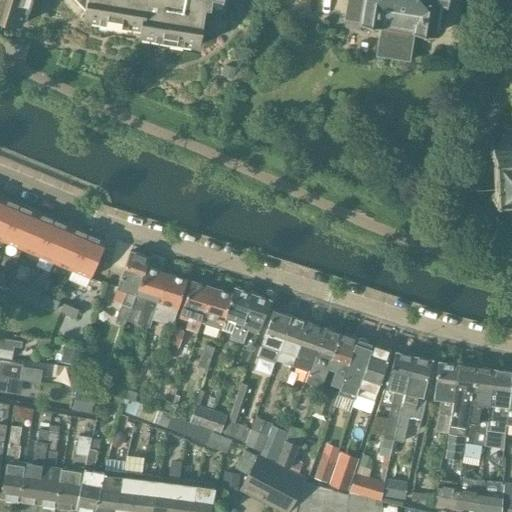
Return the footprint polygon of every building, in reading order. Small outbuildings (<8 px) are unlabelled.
[(0,0),(0,17),(22,24),(28,0),(78,0),(86,8),(85,17),(141,26),(140,34),(199,44),(202,26),(218,29),(223,0),(0,0)] [(347,0),(344,17),(358,19),(358,20),(381,25),(375,54),(409,59),(414,30),(436,34),(440,4),(446,4),(446,0),(347,0)] [(508,213),(509,234),(511,233),(511,126),(508,127),(497,145),(492,140),(488,145),(493,150),(493,189),(488,193),(492,198),(494,196),(508,213)] [(0,240),(4,242),(20,204),(3,196),(0,203),(0,240)] [(21,249),(37,211),(20,204),(4,242),(21,249)] [(38,256),(54,218),(37,211),(21,249),(38,256)] [(55,263),(71,225),(54,218),(38,256),(55,263)] [(72,271),(88,232),(71,225),(55,263),(72,271)] [(90,278),(106,240),(88,232),(72,271),(90,278)] [(121,303),(130,307),(132,307),(146,267),(149,256),(130,249),(117,285),(126,288),(121,303)] [(167,273),(146,267),(132,307),(139,310),(136,323),(150,328),(167,273)] [(150,328),(159,331),(169,303),(178,307),(187,279),(167,273),(150,328)] [(192,277),(179,315),(189,318),(186,328),(198,332),(204,315),(202,315),(212,284),(192,277)] [(8,288),(7,289),(22,295),(25,287),(11,281),(8,288)] [(202,315),(204,315),(206,316),(204,323),(221,329),(224,321),(223,321),(236,286),(234,286),(232,292),(212,284),(202,315)] [(223,321),(224,321),(234,324),(230,338),(236,340),(252,292),(236,286),(223,321)] [(25,287),(22,295),(26,297),(37,301),(37,300),(40,294),(29,289),(25,287)] [(271,299),(252,292),(236,340),(242,343),(247,329),(259,332),(271,299)] [(41,302),(56,308),(59,301),(44,294),(41,302)] [(126,319),(130,307),(121,303),(115,320),(115,321),(124,324),(125,323),(126,319)] [(64,304),(60,311),(75,318),(79,310),(64,304)] [(273,309),(257,356),(273,362),(290,315),(273,309)] [(273,362),(275,362),(276,359),(291,365),(307,321),(290,315),(273,362)] [(323,326),(307,321),(291,365),(307,371),(323,326)] [(308,371),(305,381),(322,386),(324,377),(328,366),(340,332),(323,326),(307,371),(308,371)] [(340,332),(328,366),(335,368),(330,383),(340,386),(342,380),(357,338),(340,332)] [(0,357),(11,359),(13,348),(13,346),(21,347),(22,341),(3,338),(0,337),(0,357)] [(340,386),(337,394),(353,399),(354,400),(356,395),(355,394),(358,385),(373,344),(367,342),(365,341),(361,339),(358,339),(357,338),(342,380),(340,386)] [(205,343),(197,365),(207,369),(215,347),(205,343)] [(60,361),(82,365),(86,349),(63,344),(60,361)] [(358,385),(355,394),(356,395),(373,401),(377,392),(390,351),(373,344),(358,385)] [(384,386),(379,404),(391,406),(383,436),(393,439),(414,355),(395,351),(386,387),(384,386)] [(432,360),(414,355),(393,439),(403,441),(409,416),(421,419),(426,396),(423,395),(432,360)] [(0,376),(8,378),(8,377),(20,379),(23,364),(0,360),(0,376)] [(438,361),(434,396),(440,397),(434,431),(447,434),(447,432),(448,432),(457,364),(438,361)] [(457,364),(448,432),(465,434),(466,434),(476,366),(457,364)] [(465,442),(463,457),(479,459),(481,445),(483,445),(485,430),(494,368),(476,366),(466,434),(465,434),(464,435),(464,442),(465,442)] [(494,368),(485,430),(505,433),(506,425),(505,425),(511,371),(494,368)] [(110,391),(121,396),(125,387),(113,382),(110,391)] [(237,422),(245,401),(250,388),(241,384),(228,419),(237,422)] [(314,411),(328,417),(338,392),(323,386),(314,411)] [(124,397),(127,398),(134,401),(137,392),(130,389),(125,387),(121,396),(124,397)] [(76,388),(72,410),(91,414),(95,392),(76,388)] [(134,401),(127,398),(124,397),(119,409),(135,415),(139,403),(134,401)] [(155,409),(139,403),(135,415),(151,421),(155,409)] [(190,420),(208,426),(213,409),(195,403),(190,420)] [(173,416),(155,409),(151,421),(168,428),(173,416)] [(221,430),(227,413),(213,409),(208,426),(221,430)] [(173,416),(168,428),(185,435),(190,423),(173,416)] [(224,432),(243,442),(249,429),(229,420),(224,432)] [(190,423),(185,435),(205,442),(206,443),(208,435),(210,431),(209,430),(190,423)] [(18,445),(21,427),(12,426),(9,443),(18,445)] [(253,426),(245,443),(261,450),(267,432),(253,426)] [(284,438),(275,460),(290,466),(304,431),(289,426),(286,434),(284,438)] [(38,429),(37,440),(46,442),(47,431),(38,429)] [(55,451),(57,432),(47,431),(46,442),(45,449),(55,451)] [(206,443),(205,445),(226,453),(231,440),(210,431),(208,435),(206,443)] [(261,451),(260,454),(275,460),(284,438),(283,438),(281,437),(268,432),(267,434),(261,451)] [(87,455),(90,438),(78,436),(75,453),(87,455)] [(45,449),(46,442),(37,440),(35,440),(34,447),(32,463),(25,462),(20,499),(38,501),(45,449)] [(9,443),(7,459),(1,496),(20,499),(25,462),(17,461),(20,445),(18,445),(9,443)] [(61,467),(54,466),(57,451),(55,451),(45,449),(38,501),(57,504),(61,467)] [(87,455),(75,506),(96,509),(103,472),(94,471),(98,451),(88,450),(87,455)] [(346,490),(358,457),(339,451),(328,483),(346,490)] [(57,504),(75,506),(87,455),(75,453),(73,453),(70,468),(61,467),(57,504)] [(259,454),(257,456),(248,474),(241,487),(266,500),(288,511),(295,511),(304,481),(305,478),(284,468),(259,454)] [(326,481),(334,459),(322,454),(314,477),(326,481)] [(123,472),(121,472),(105,470),(104,473),(103,472),(96,509),(115,511),(123,472)] [(224,471),(222,488),(238,490),(241,473),(224,471)] [(123,472),(115,511),(119,511),(133,511),(141,474),(123,472)] [(363,496),(375,499),(380,501),(385,481),(355,473),(348,491),(363,496)] [(141,474),(133,511),(152,511),(159,477),(142,474),(141,474)] [(159,477),(152,511),(171,511),(177,479),(159,477)] [(386,478),(384,496),(404,499),(407,482),(386,478)] [(177,479),(171,511),(191,511),(197,481),(177,479)] [(197,481),(191,511),(209,511),(215,488),(215,483),(197,481)] [(375,499),(363,496),(349,493),(348,495),(313,484),(313,483),(304,481),(295,511),(381,511),(382,506),(375,505),(375,499)] [(511,511),(511,482),(505,482),(503,493),(500,511),(511,511)] [(437,484),(434,503),(456,507),(459,488),(437,484)] [(459,488),(456,507),(477,511),(480,490),(459,488)] [(482,511),(500,511),(503,493),(480,490),(477,511),(482,511)]
